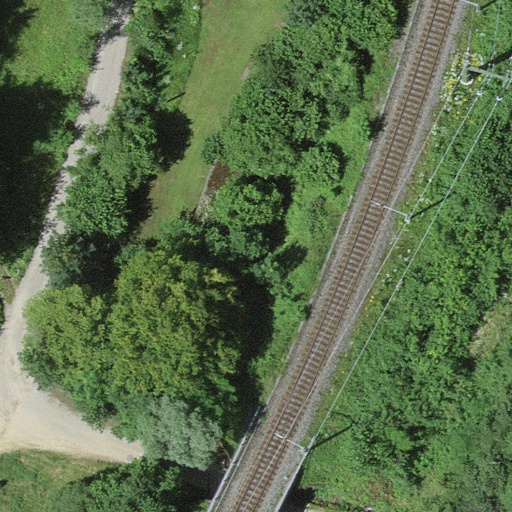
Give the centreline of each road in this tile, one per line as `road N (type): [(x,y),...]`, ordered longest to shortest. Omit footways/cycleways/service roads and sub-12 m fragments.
road 1 (track): [(12,398),(87,123),(109,0)]
road 2 (track): [(12,398),(280,511)]
